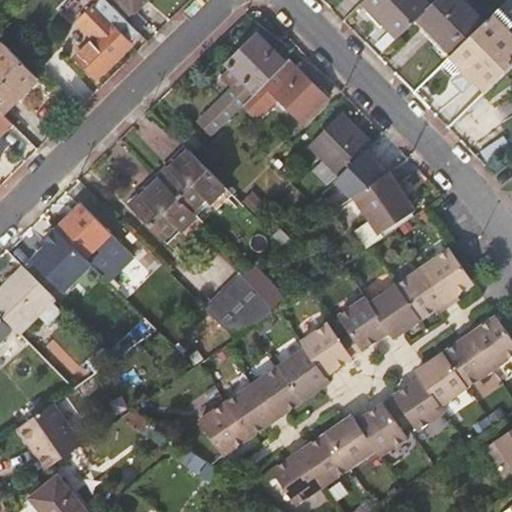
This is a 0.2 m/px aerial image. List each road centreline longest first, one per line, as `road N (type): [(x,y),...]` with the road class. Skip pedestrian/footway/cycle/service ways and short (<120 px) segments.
road 1 (residential): [(284,0),(470,185),(511,245)]
road 2 (residential): [(224,0),(0,220)]
